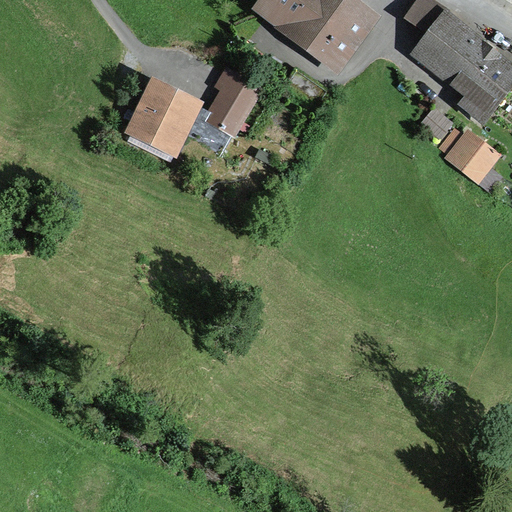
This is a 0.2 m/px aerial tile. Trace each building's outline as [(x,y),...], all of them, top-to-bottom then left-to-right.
[(365,23),(334,0),(269,0),(263,8),(335,63),(365,23)] [(511,75),(443,21),(447,15),(427,0),(418,0),(405,17),(430,37),(414,58),(443,80),(449,74),(469,90),(460,103),(479,118),(511,75)] [(313,117),(329,93),(293,70),(278,93),(313,117)] [(232,136),(258,93),(231,77),(205,121),(232,136)] [(175,142),(191,109),(155,90),(136,130),(154,139),(157,133),(175,142)] [(441,136),(454,122),(437,107),(424,121),(441,136)] [(489,158),(468,142),(467,143),(454,133),(442,149),(475,175),(489,158)]
